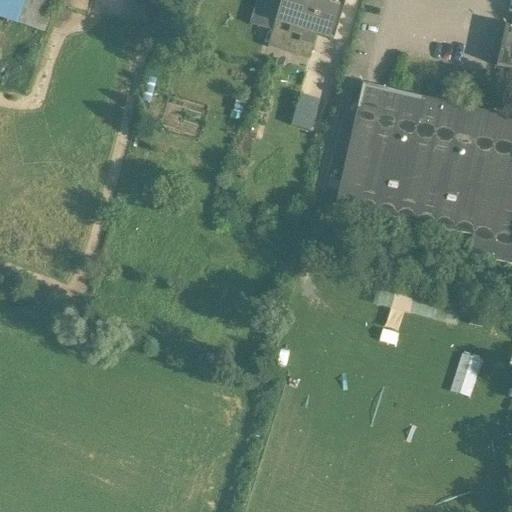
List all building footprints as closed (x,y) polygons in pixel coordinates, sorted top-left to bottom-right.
[(0,34),(39,48),(55,0),(0,0),(0,24),(0,25),(0,34)] [(281,0),(274,24),(315,36),(334,41),(346,0),(281,0)] [(315,36),(274,24),(267,48),(308,60),(315,36)] [(511,30),(504,29),(496,68),(511,71),(511,30)] [(511,121),(361,88),(335,207),(471,237),(466,257),(511,266),(511,121)] [(313,131),(323,100),(302,94),(292,124),(313,131)] [(511,267),(504,266),(502,278),(511,280),(511,267)]
